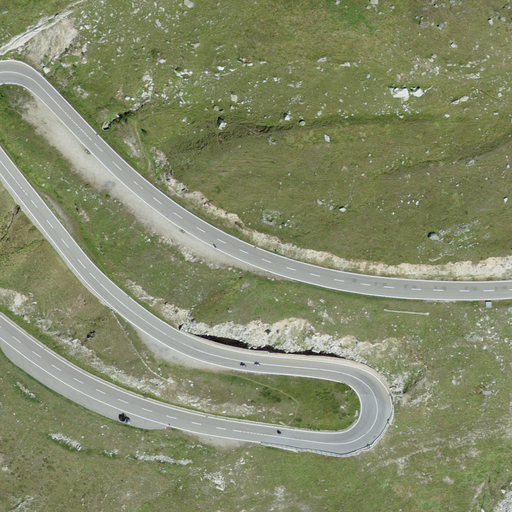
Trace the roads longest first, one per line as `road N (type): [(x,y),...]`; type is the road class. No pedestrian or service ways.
road 1 (primary): [(0,160),(84,267),(152,325),(213,355),(348,374),(371,390),(377,407),(367,431),(342,443),(220,428),(80,382),(0,325)]
road 2 (primary): [(511,289),(370,285),(255,257),(156,201),(36,82),(0,72)]
